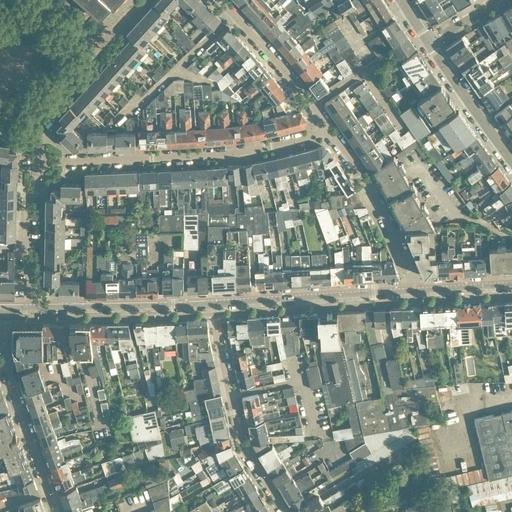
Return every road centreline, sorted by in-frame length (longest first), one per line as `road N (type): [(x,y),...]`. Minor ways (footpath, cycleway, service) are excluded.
road 1 (residential): [(35,162),(234,153),(328,129)]
road 2 (residential): [(215,303),(241,442),(283,511)]
road 3 (residential): [(55,511),(12,389),(2,308)]
road 4 (tertiary): [(416,291),(215,303)]
road 5 (residential): [(416,291),(388,226),(328,129)]
road 6 (tertiary): [(215,303),(33,307)]
road 7 (residential): [(328,129),(218,0)]
road 8 (residential): [(33,307),(31,262),(23,253),(35,162)]
road 9 (residential): [(511,162),(427,43)]
